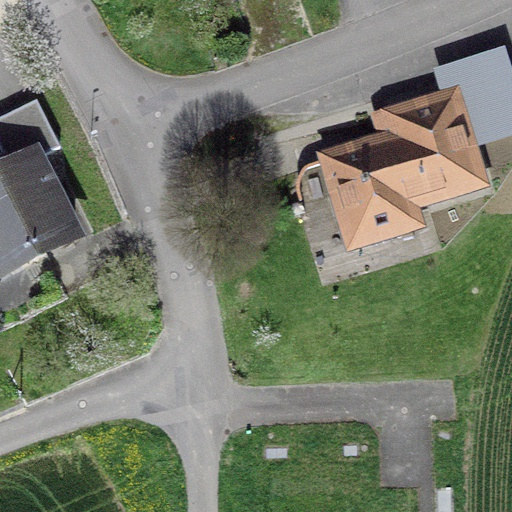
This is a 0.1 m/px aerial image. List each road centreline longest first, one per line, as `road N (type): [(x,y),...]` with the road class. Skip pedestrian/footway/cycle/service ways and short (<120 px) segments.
road 1 (residential): [(452,0),(129,130)]
road 2 (track): [(198,401),(181,275),(129,130)]
road 3 (track): [(444,403),(198,401)]
road 4 (unclassified): [(198,401),(99,402),(0,438)]
road 5 (residential): [(58,0),(129,130)]
